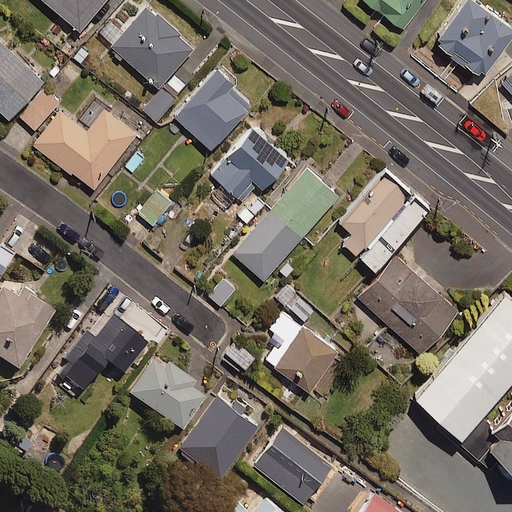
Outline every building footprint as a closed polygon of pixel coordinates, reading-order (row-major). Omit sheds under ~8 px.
[(46,0),(79,26),(100,0),(46,0)] [(420,0),(371,0),(403,23),(420,0)] [(511,28),(511,21),(481,0),(461,0),(434,39),(482,72),(511,28)] [(193,43),(146,3),(111,44),(159,84),(193,43)] [(42,76),(0,37),(0,102),(10,112),(42,76)] [(235,80),(217,64),(174,114),(211,146),(249,102),(230,86),(235,80)] [(511,71),(502,81),(511,92),(511,71)] [(59,100),(47,89),(22,117),(34,127),(59,100)] [(136,130),(103,106),(87,128),(60,107),(33,142),(92,187),(136,130)] [(288,156),(253,125),(211,172),(242,199),(258,181),(263,185),(288,156)] [(337,190),(306,163),(232,251),(263,277),(337,190)] [(426,207),(384,171),(341,221),(353,231),(345,240),(375,266),(426,207)] [(170,200),(156,189),(138,211),(152,222),(170,200)] [(58,250),(29,228),(14,248),(42,271),(58,250)] [(0,269),(13,253),(0,243),(0,269)] [(457,308),(396,255),(359,298),(420,350),(457,308)] [(511,371),(511,278),(508,274),(412,380),(463,426),(511,371)] [(234,286),(222,276),(209,293),(220,303),(234,286)] [(17,296),(0,285),(0,356),(15,365),(52,308),(22,289),(17,296)] [(337,348),(282,310),(270,327),(280,334),(264,356),(309,388),(337,348)] [(146,341),(111,312),(77,354),(73,351),(50,378),(73,397),(105,358),(121,371),(146,341)] [(254,353),(235,339),(224,354),(242,368),(254,353)] [(189,378),(153,353),(127,391),(178,426),(201,394),(185,383),(189,378)] [(235,395),(231,402),(217,391),(176,447),(217,477),(258,421),(241,409),(245,403),(235,395)] [(495,427),(482,441),(511,467),(511,393),(488,420),(495,427)] [(331,460),(281,425),(254,463),(303,499),(331,460)] [(389,511),(361,492),(347,511),(389,511)] [(284,511),(263,493),(249,510),(238,501),(228,511),(284,511)] [(63,511),(40,494),(26,511),(63,511)]
